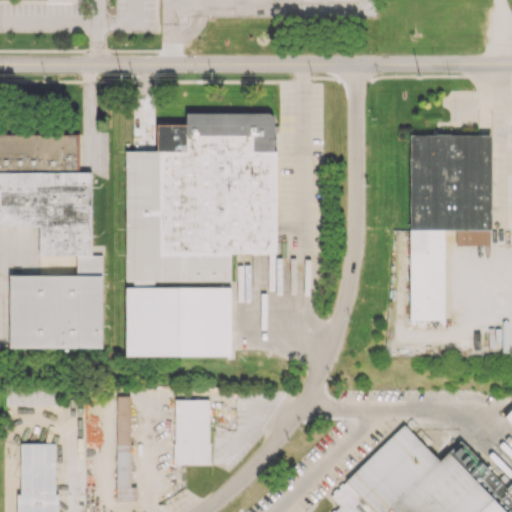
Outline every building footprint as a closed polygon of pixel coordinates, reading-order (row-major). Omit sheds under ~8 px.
[(125,280),(231,281),(231,253),(276,253),(276,112),(186,112),(186,124),(156,124),(156,151),(125,151),(125,280)] [(102,347),(102,255),(91,255),(91,171),(79,171),(79,134),(0,133),(0,225),(39,226),(39,255),(76,255),(76,275),(9,275),(9,347),(102,347)] [(491,245),(491,134),(409,134),(409,319),(444,319),(444,229),(455,229),(455,245),(491,245)] [(125,356),(230,356),(231,287),(125,286),(125,356)] [(6,404),(58,406),(59,386),(6,385),(6,404)] [(130,395),(116,395),(117,499),(138,499),(137,486),(131,486),(130,395)] [(209,399),(174,399),(174,464),(210,464),(209,399)] [(511,511),(511,407),(503,417),(511,426),(511,483),(509,487),(460,440),(440,460),(402,423),(331,496),(331,497),(339,505),(331,511),(511,511)] [(16,511),(56,511),(56,442),(20,443),(20,494),(16,494),(16,511)]
